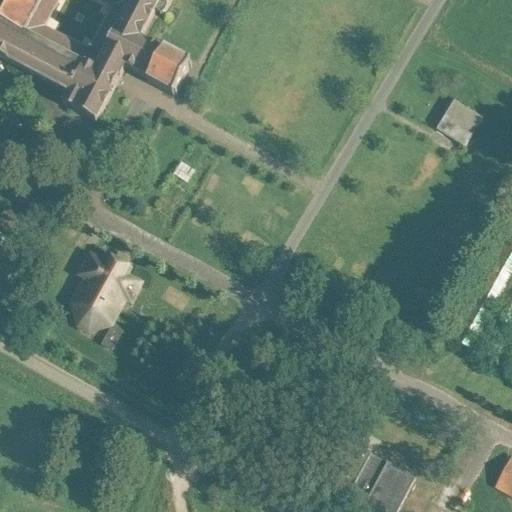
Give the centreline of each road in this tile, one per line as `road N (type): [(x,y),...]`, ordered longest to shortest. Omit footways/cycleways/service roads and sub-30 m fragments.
road 1 (unclassified): [(293,511),(0,340)]
road 2 (residential): [(257,302),(323,192)]
